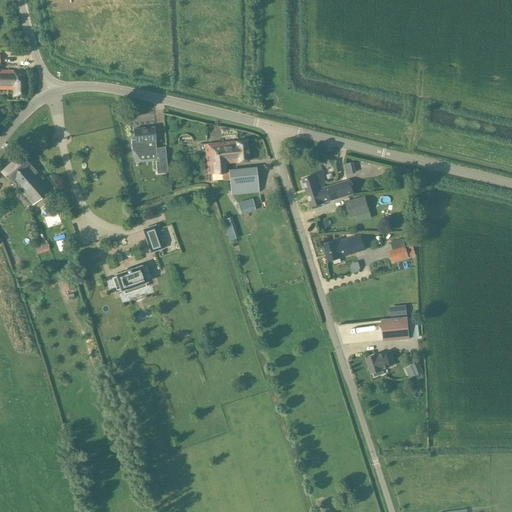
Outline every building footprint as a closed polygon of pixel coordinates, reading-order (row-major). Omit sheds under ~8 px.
[(25,70),(1,71),(0,70),(0,89),(13,89),(13,95),(26,95),(25,70)] [(131,141),(132,149),(137,155),(156,154),(156,147),(154,127),(134,129),(135,140),(131,141)] [(222,175),(228,175),(231,193),(258,191),(258,184),(257,184),(255,167),(225,170),(225,164),(248,161),(246,141),(205,145),(208,174),(222,173),(222,175)] [(156,175),(168,174),(166,152),(157,153),(158,161),(155,162),(156,175)] [(53,189),(37,172),(29,163),(28,164),(20,155),(1,172),(33,207),(53,189)] [(328,161),(326,168),(334,170),(335,163),(328,161)] [(356,173),(354,162),(344,164),(346,175),(356,173)] [(323,189),(326,187),(322,173),(303,179),(306,192),(322,187),(323,189)] [(333,185),(337,198),(353,193),(349,180),(333,185)] [(333,185),(326,187),(323,189),(322,187),(306,192),(312,210),(321,207),(320,204),(337,198),(333,185)] [(369,212),(365,196),(345,202),(349,218),(369,212)] [(255,209),(252,199),(237,203),(240,214),(255,209)] [(231,240),(238,237),(232,217),(224,219),(231,240)] [(156,225),(143,230),(150,252),(164,248),(156,225)] [(339,257),(365,250),(361,235),(336,243),(335,242),(324,246),(328,261),(340,258),(339,257)] [(47,241),(35,245),(38,254),(50,249),(47,241)] [(393,250),(389,251),(393,263),(409,258),(409,257),(415,255),(412,244),(405,246),(393,250)] [(357,262),(352,264),(349,269),(351,275),(358,273),(359,269),(357,262)] [(150,278),(146,266),(141,268),(141,266),(115,275),(116,276),(111,278),(116,290),(120,289),(121,290),(129,288),(131,292),(139,289),(138,285),(146,282),(146,280),(150,278)] [(407,318),(407,317),(381,320),(383,341),(419,337),(417,317),(407,318)] [(277,348),(266,352),(273,375),(285,372),(277,348)] [(384,374),(382,369),(390,367),(385,352),(365,359),(370,373),(373,373),(374,377),(384,374)] [(418,360),(409,363),(410,366),(414,376),(423,372),(418,360)] [(304,382),(282,389),(285,395),(306,388),(304,382)] [(328,402),(305,409),(311,426),(334,418),(328,402)]
